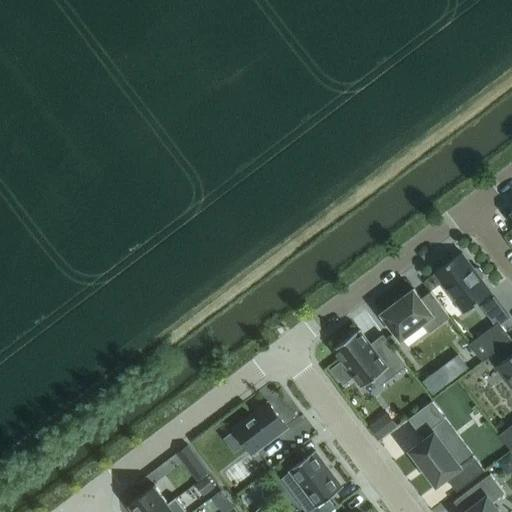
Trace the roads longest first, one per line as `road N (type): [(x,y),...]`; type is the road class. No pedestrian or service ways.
road 1 (residential): [(88,496),(283,348)]
road 2 (residential): [(283,348),(470,209)]
road 3 (residential): [(408,511),(283,348)]
